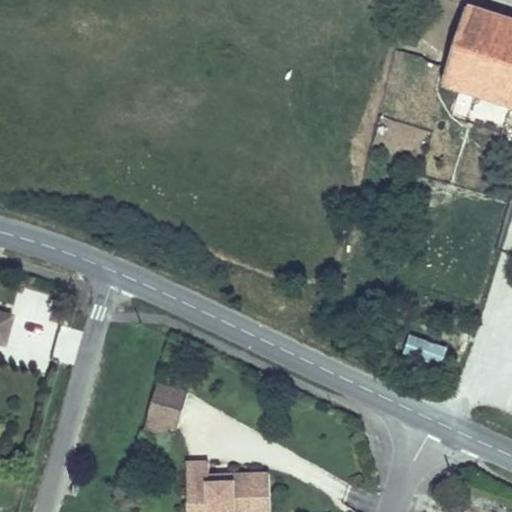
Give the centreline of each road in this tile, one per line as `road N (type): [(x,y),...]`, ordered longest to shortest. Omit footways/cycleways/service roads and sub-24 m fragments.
road 1 (tertiary): [(116,273),(433,420)]
road 2 (unclassified): [(42,511),(116,273)]
road 3 (tertiary): [(0,232),(116,273)]
